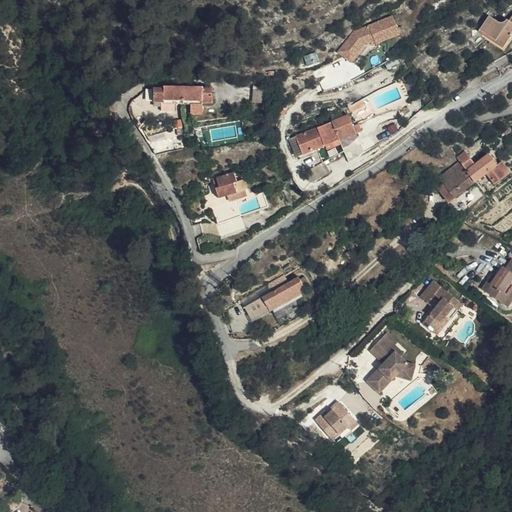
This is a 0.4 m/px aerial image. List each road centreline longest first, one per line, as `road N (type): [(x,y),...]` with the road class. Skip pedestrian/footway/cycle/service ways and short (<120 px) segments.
road 1 (residential): [(245,252),(213,284),(210,309),(237,390),(245,403),(267,409),(314,379),(440,255),(485,252)]
road 2 (residential): [(511,76),(463,100),(245,252)]
road 3 (residential): [(245,252),(197,258),(182,207),(136,135)]
